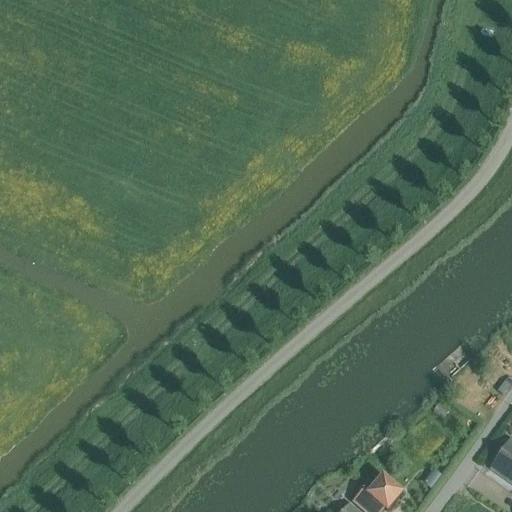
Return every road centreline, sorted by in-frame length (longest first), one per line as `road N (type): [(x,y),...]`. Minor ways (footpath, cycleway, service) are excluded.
road 1 (unclassified): [(129,511),(451,218),(490,173),(511,127)]
road 2 (unclassified): [(437,511),(511,402)]
